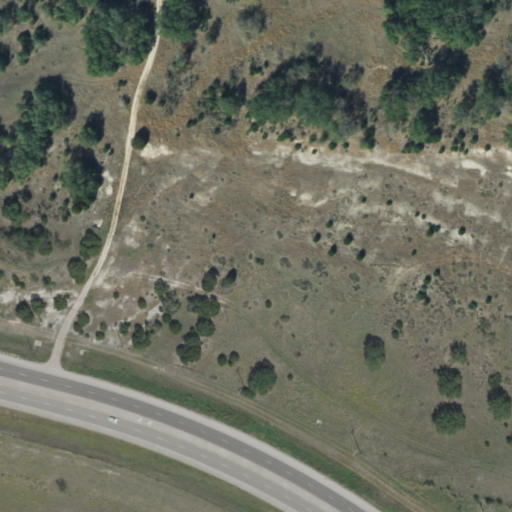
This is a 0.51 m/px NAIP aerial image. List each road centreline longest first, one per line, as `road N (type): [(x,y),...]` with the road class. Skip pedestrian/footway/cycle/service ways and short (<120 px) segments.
road 1 (residential): [(0,63),(188,81),(459,91),(511,102)]
road 2 (secondary): [(333,511),(202,441),(0,379)]
road 3 (residential): [(340,511),(511,307)]
